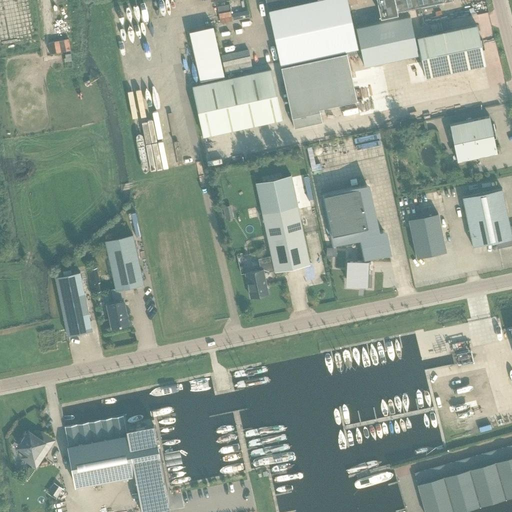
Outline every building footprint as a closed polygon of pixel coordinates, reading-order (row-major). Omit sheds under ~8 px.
[(265,0),(268,9),(311,0),(265,0)] [(311,0),(268,9),(280,67),(346,53),(358,50),(347,0),(311,0)] [(376,0),(380,15),(397,12),(397,11),(448,0),(376,0)] [(410,16),(355,28),(364,66),(418,55),(410,16)] [(476,25),(417,37),(425,77),(485,65),(482,50),(484,49),(482,39),(480,39),(476,25)] [(200,80),(224,74),(214,26),(189,31),(200,80)] [(50,55),(71,53),(70,41),(49,43),(50,55)] [(221,55),(225,74),(252,68),(248,49),(221,55)] [(346,53),(280,67),(294,128),(322,122),(319,108),(357,100),(346,53)] [(271,70),(192,87),(203,136),(282,119),(271,70)] [(492,130),(495,130),(493,123),(491,123),(489,116),(449,125),(457,161),(497,152),(492,130)] [(275,272),(310,264),(290,173),(255,181),(271,256),(258,259),(260,270),(245,273),(250,298),(268,294),(264,273),(274,271),(275,272)] [(386,248),(387,248),(383,230),(371,233),(361,187),(366,185),(321,194),(332,246),(357,241),(361,260),(363,260),(364,263),(350,262),(348,285),(369,286),(370,263),(368,263),(368,259),(382,256),(382,255),(380,255),(380,254),(380,251),(381,249),(382,248),(384,247),(386,246),(386,248)] [(462,197),(472,246),(495,242),(496,249),(511,245),(511,225),(509,227),(502,190),(462,197)] [(446,252),(438,214),(409,220),(416,258),(446,252)] [(112,328),(128,324),(123,301),(122,301),(120,290),(143,285),(132,235),(105,241),(115,289),(111,290),(114,303),(107,305),(112,328)] [(93,269),(87,270),(92,293),(99,292),(97,283),(99,283),(96,268),(93,269)] [(91,331),(78,272),(53,277),(65,329),(53,331),(52,328),(36,331),(41,353),(57,350),(56,344),(68,342),(67,336),(91,331)] [(126,431),(123,416),(94,421),(65,427),(68,447),(76,486),(135,475),(141,511),(153,511),(170,509),(154,426),(126,431)] [(492,430),(488,419),(465,426),(469,437),(492,430)] [(22,458),(35,466),(53,441),(42,433),(38,439),(29,432),(25,437),(24,436),(20,442),(22,442),(18,447),(26,452),(22,458)] [(511,456),(417,484),(425,511),(457,511),(511,496),(511,456)] [(57,485),(50,495),(56,499),(62,489),(57,485)]
